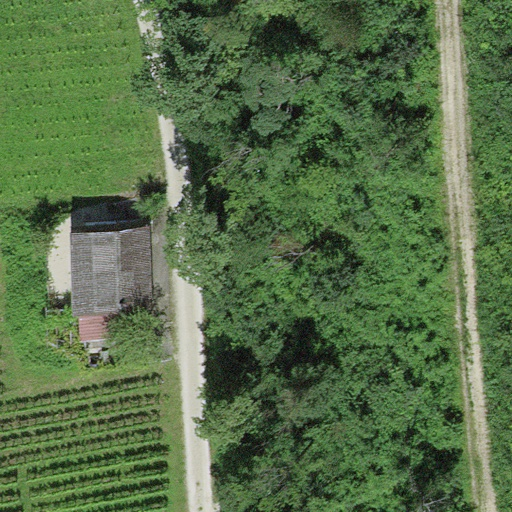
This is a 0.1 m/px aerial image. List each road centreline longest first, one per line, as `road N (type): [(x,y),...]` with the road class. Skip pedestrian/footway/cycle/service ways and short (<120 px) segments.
road 1 (track): [(209,511),(182,137),(151,0)]
road 2 (track): [(491,511),(455,0)]
